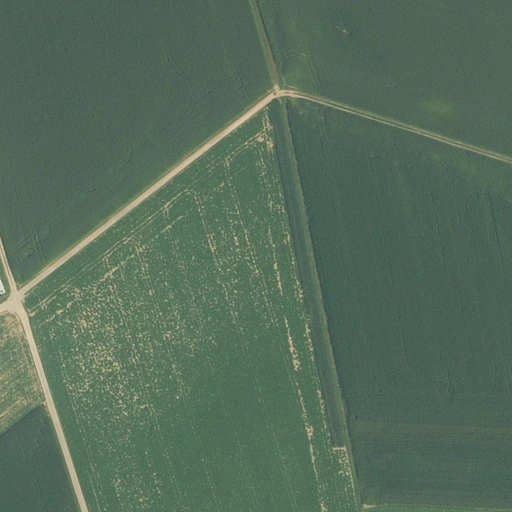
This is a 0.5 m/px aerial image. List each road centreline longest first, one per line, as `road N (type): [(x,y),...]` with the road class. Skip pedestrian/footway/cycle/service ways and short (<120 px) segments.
road 1 (track): [(358,511),(275,89)]
road 2 (track): [(22,302),(147,186),(275,89)]
road 3 (track): [(275,89),(511,159)]
road 4 (track): [(85,511),(22,302)]
